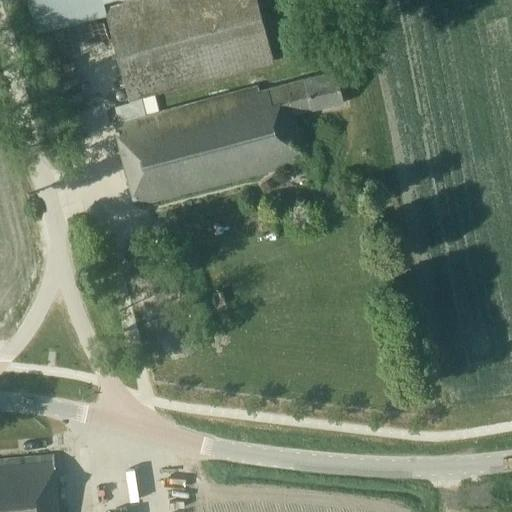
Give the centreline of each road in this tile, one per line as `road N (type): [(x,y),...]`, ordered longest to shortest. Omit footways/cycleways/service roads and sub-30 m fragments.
road 1 (tertiary): [(511,461),(406,469),(306,460),(205,448),(134,426)]
road 2 (tertiary): [(58,257),(0,41)]
road 3 (tertiary): [(134,426),(90,350),(58,257)]
road 4 (tertiary): [(134,426),(0,401)]
